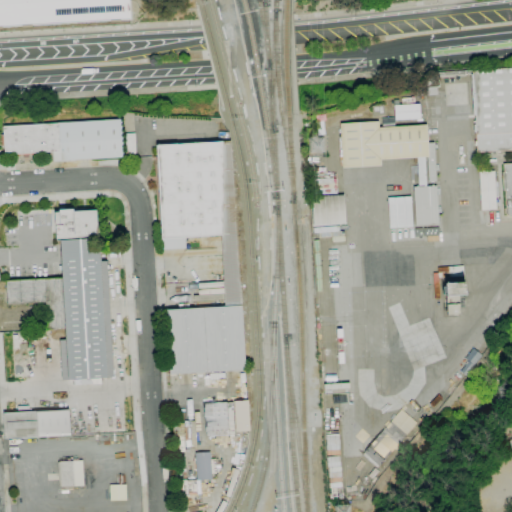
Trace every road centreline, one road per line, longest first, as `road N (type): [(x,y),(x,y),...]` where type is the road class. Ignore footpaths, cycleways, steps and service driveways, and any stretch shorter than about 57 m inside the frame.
road 1 (residential): [(0,183),(116,178),(135,189),(158,511)]
road 2 (secondary): [(0,78),(383,54)]
road 3 (secondary): [(478,13),(200,37)]
road 4 (secondary): [(200,37),(0,48)]
